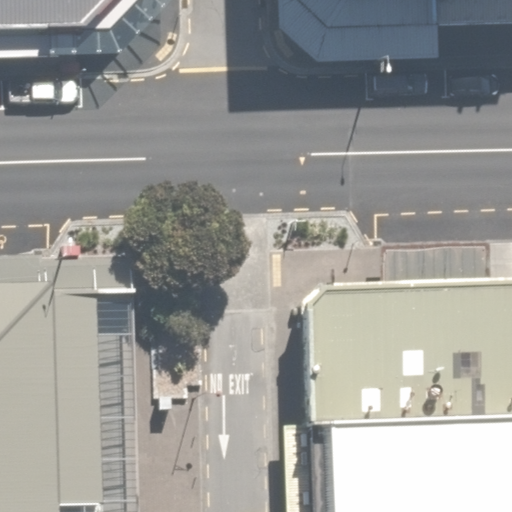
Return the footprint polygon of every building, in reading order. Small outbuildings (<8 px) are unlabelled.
[(145,2),(144,0),(0,0),(0,37),(108,35),(145,2)] [(511,0),(282,0),(282,2),(317,39),(511,33),(511,0)] [(307,282),(310,430),(511,425),(511,277),(495,278),(307,282)] [(89,511),(83,288),(0,290),(0,511),(89,511)] [(511,511),(511,425),(310,430),(311,502),(311,511),(511,511)]
